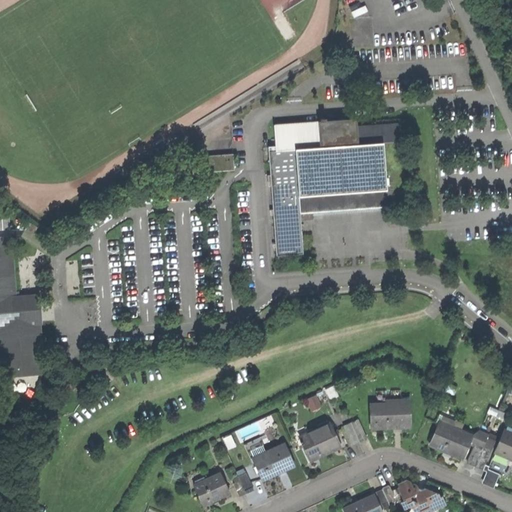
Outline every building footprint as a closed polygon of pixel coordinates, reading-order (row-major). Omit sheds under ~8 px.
[(356,118),(326,121),(325,119),(319,119),(319,121),(317,121),(319,147),(267,151),(275,255),(302,253),(299,213),(405,205),(400,141),(358,144),(356,118)] [(207,154),(197,155),(199,172),(215,170),(234,169),(232,152),(207,154)] [(14,217),(0,217),(0,230),(0,232),(15,231),(14,217)] [(18,237),(0,238),(0,298),(23,296),(18,241),(18,237)] [(44,295),(23,296),(0,298),(0,329),(1,329),(5,378),(42,375),(38,332),(47,331),(46,313),(44,295)] [(449,383),(446,390),(456,393),(458,387),(449,383)] [(327,389),(331,398),(339,394),(336,385),(327,389)] [(308,398),(314,408),(323,404),(318,393),(308,398)] [(369,404),(370,427),(410,426),(409,400),(396,400),(396,405),(385,406),(385,404),(369,404)] [(491,404),(488,411),(498,415),(501,408),(491,404)] [(358,419),(351,423),(359,441),(367,438),(358,419)] [(302,444),(310,460),(340,446),(328,423),(309,432),(311,436),(299,442),(300,444),(302,444)] [(343,426),(352,445),(359,441),(351,423),(343,426)] [(438,423),(429,444),(462,458),(469,440),(471,434),(453,427),(452,429),(438,423)] [(269,427),(274,437),(281,433),(277,424),(269,427)] [(471,434),(469,440),(475,443),(483,446),(489,431),(480,427),(471,434)] [(511,432),(504,429),(494,452),(511,459),(511,432)] [(475,443),(467,461),(475,465),(483,446),(475,443)] [(266,454),(253,460),(262,479),(293,464),(283,444),(265,452),(266,454)] [(483,446),(475,465),(483,468),(491,450),(483,446)] [(192,484),(202,505),(229,493),(220,472),(192,484)] [(239,480),(245,493),(253,489),(245,472),(237,476),(239,480)] [(411,484),(410,481),(406,479),(396,483),(398,486),(396,487),(402,500),(404,499),(406,503),(411,500),(413,504),(414,505),(416,505),(419,511),(429,507),(430,510),(437,507),(438,508),(446,505),(443,498),(442,495),(440,496),(438,494),(438,492),(436,493),(435,492),(424,487),(423,489),(418,487),(417,486),(417,485),(416,484),(414,483),(412,483),(411,484)] [(245,493),(239,480),(232,483),(238,496),(245,493)] [(390,506),(394,503),(392,498),(394,497),(389,485),(382,489),(390,506)] [(382,489),(375,492),(384,510),(390,507),(390,506),(382,489)] [(381,511),(373,493),(342,508),(343,511),(381,511)]
